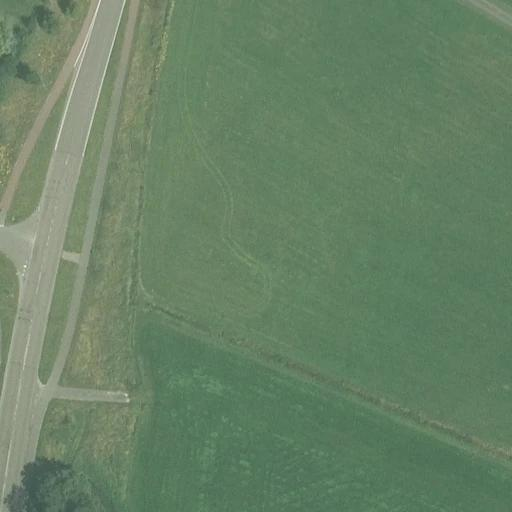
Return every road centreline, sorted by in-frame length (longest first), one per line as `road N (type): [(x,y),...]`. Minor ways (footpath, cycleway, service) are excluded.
road 1 (unclassified): [(0,236),(24,239),(48,224),(111,0)]
road 2 (track): [(0,353),(50,391),(137,397)]
